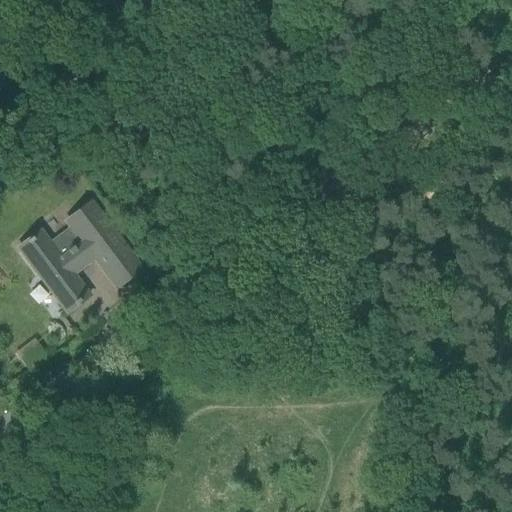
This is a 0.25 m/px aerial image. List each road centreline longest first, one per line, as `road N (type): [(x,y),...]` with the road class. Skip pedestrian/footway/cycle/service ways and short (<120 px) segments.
road 1 (residential): [(0,427),(511,72)]
road 2 (track): [(427,511),(430,477),(402,375),(366,324),(323,199),(278,0)]
